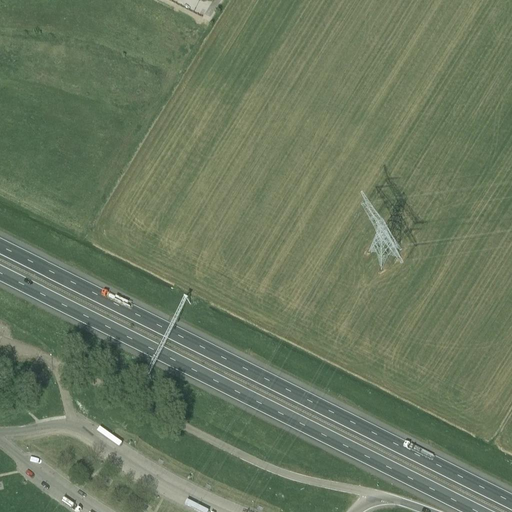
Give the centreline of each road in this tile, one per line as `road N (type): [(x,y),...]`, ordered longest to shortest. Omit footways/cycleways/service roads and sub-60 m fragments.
road 1 (motorway): [(399,511),(372,386),(323,288),(286,241),(239,194),(152,137),(89,109),(0,90)]
road 2 (motorway): [(511,503),(0,246)]
road 3 (motorway): [(0,275),(475,511)]
road 4 (motorway): [(0,372),(77,511)]
